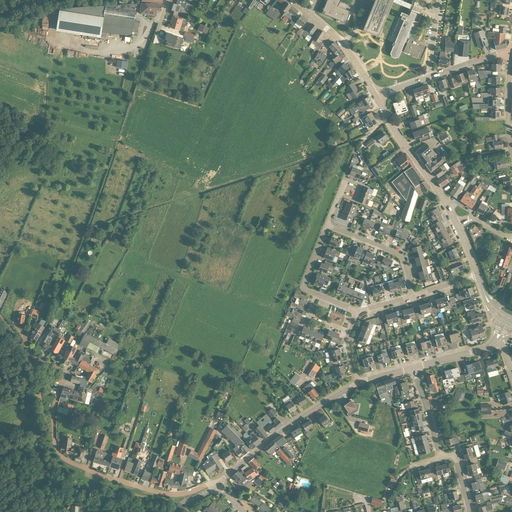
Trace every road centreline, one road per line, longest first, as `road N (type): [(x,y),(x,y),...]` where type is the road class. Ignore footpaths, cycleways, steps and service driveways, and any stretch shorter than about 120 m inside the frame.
road 1 (unclassified): [(217,486),(158,493),(69,464),(53,437)]
road 2 (tertiary): [(217,486),(310,407),(358,381)]
road 3 (track): [(200,194),(363,139)]
road 4 (unclassified): [(376,98),(509,54)]
road 5 (secondary): [(291,0),(339,41),(376,98)]
road 6 (unclassified): [(357,311),(303,289),(326,224)]
road 7 (secondary): [(455,223),(387,119)]
road 8 (unclassified): [(413,296),(400,254),(326,224)]
